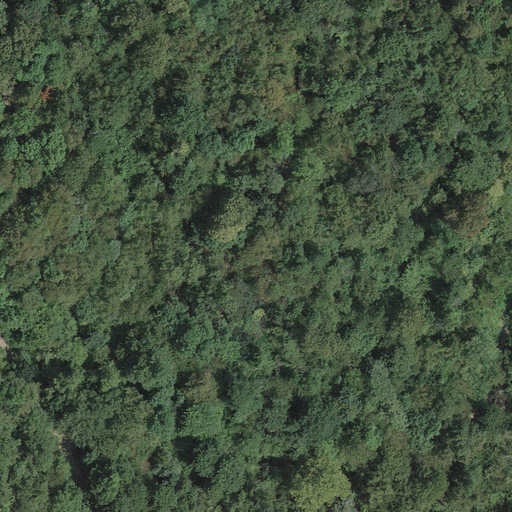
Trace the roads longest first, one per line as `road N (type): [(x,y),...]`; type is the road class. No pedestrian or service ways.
road 1 (track): [(438,511),(439,459),(476,410),(511,280)]
road 2 (track): [(84,511),(51,422),(0,335)]
road 3 (track): [(0,217),(20,174),(0,45)]
